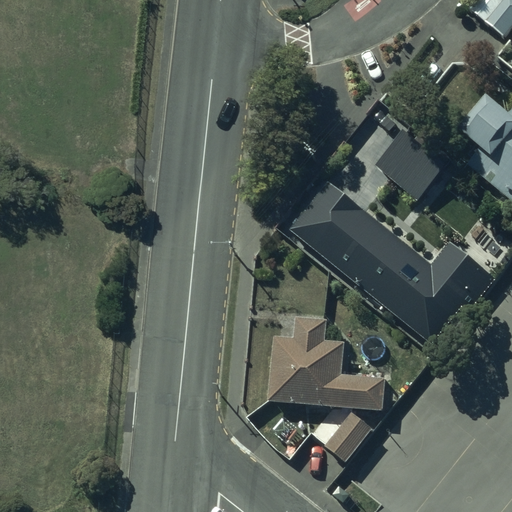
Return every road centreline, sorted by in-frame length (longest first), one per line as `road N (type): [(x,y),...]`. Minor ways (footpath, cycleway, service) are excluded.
road 1 (secondary): [(172,456),(214,57)]
road 2 (residential): [(214,57),(344,39),(377,0)]
